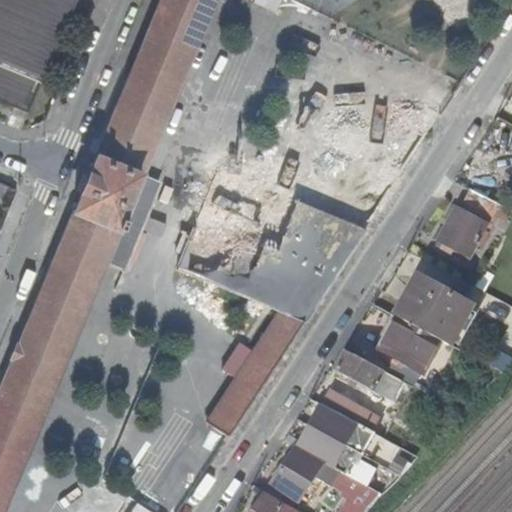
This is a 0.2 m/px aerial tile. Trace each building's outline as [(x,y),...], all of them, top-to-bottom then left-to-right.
[(0,511),(105,260),(125,268),(142,228),(147,216),(147,215),(161,183),(141,175),(213,0),(162,0),(134,67),(0,389),(0,511)] [(0,0),(0,98),(15,105),(28,110),(29,111),(75,0),(0,0)] [(245,0),(242,11),(318,38),(326,14),(286,0),(245,0)] [(28,110),(15,105),(12,112),(25,118),(28,110)] [(227,160),(171,257),(272,314),(252,348),(238,340),(221,369),(232,375),(206,421),(237,438),(415,128),(401,120),(341,225),(227,160)] [(506,178),(511,169),(511,130),(503,125),(490,146),(489,146),(479,162),(506,178)] [(493,228),(504,206),(471,190),(460,211),(455,208),(438,242),(469,258),(487,224),(493,228)] [(406,281),(438,298),(445,287),(413,270),(406,281)] [(433,314),(442,300),(438,298),(406,281),(386,312),(398,318),(419,328),(429,312),(433,314)] [(425,374),(443,341),(419,328),(398,318),(381,351),(425,374)] [(392,400),(402,381),(347,351),(336,371),(392,400)] [(322,406),(364,428),(372,413),(331,390),(322,406)] [(364,457),(376,435),(364,428),(322,406),(310,428),(358,454),(364,457)] [(172,511),(218,440),(197,427),(142,511),(172,511)] [(363,485),(368,487),(374,475),(353,463),(358,454),(310,428),(299,449),(325,464),(338,471),(363,485)] [(325,464),(299,449),(296,448),(275,480),(283,485),(280,490),(299,502),(325,464)] [(358,495),(363,485),(338,471),(332,482),(358,495)] [(299,511),(266,494),(254,511),(299,511)]
